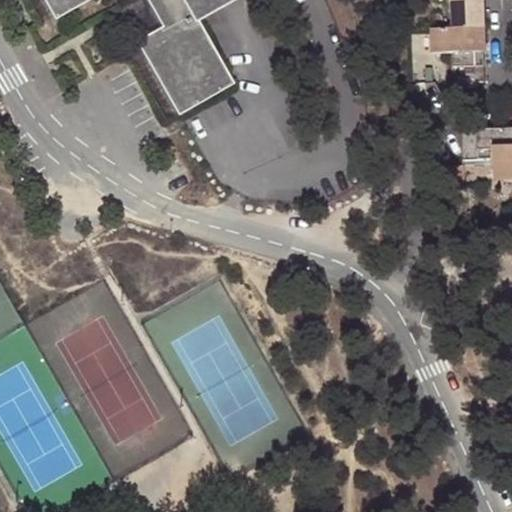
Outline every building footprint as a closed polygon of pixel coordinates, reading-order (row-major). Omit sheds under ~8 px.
[(46,0),(57,19),(89,0),(149,0),(168,32),(142,47),(180,112),(234,81),(199,17),(225,2),(228,0),(46,0)] [(115,0),(142,47),(168,32),(149,0),(115,0)] [(482,12),(481,0),(431,0),(432,0),(433,0),(450,0),(452,29),(483,28),(482,12)] [(454,84),(485,82),(484,53),(483,44),(483,28),(452,29),(432,30),(433,55),(452,54),(454,84)] [(492,161),(493,180),(511,179),(511,128),(477,130),(463,130),(462,130),(463,162),(492,161)]
